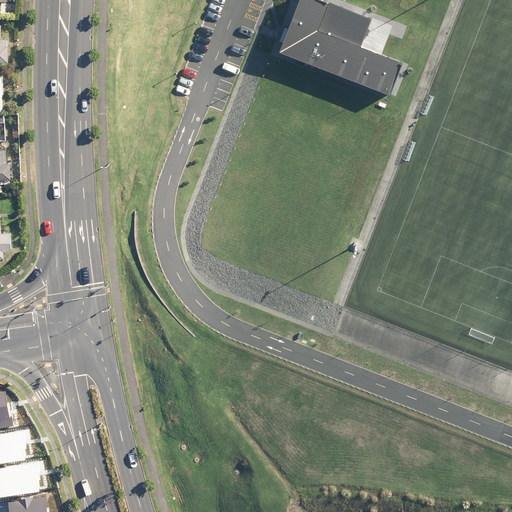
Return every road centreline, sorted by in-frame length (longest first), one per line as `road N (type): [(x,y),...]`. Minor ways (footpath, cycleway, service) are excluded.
road 1 (secondary): [(81,0),(81,181),(92,315)]
road 2 (secondary): [(52,262),(48,0)]
road 3 (secondary): [(92,315),(140,511)]
road 4 (secondary): [(86,459),(57,321)]
road 5 (secondary): [(86,459),(26,368),(0,357)]
